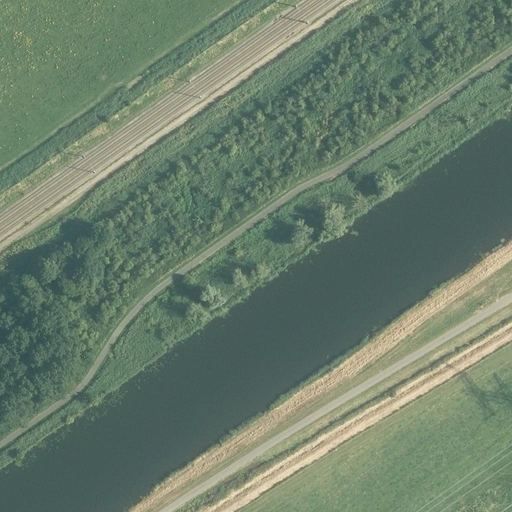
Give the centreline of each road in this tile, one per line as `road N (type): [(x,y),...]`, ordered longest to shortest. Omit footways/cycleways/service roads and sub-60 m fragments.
road 1 (track): [(0,252),(358,0)]
road 2 (tertiary): [(171,511),(511,295)]
